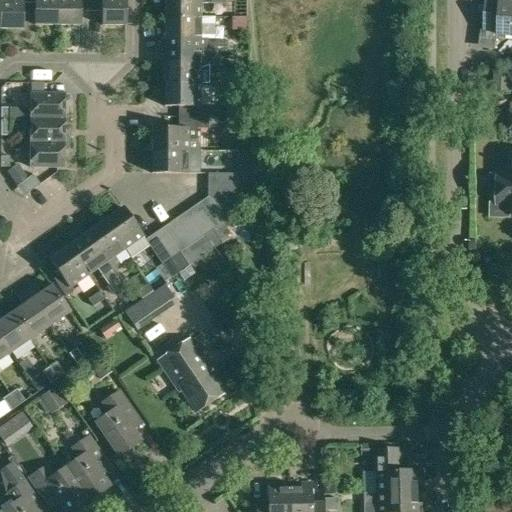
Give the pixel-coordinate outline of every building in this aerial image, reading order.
[(27,0),(0,0),(0,28),(22,28),(22,3),(28,3),(27,0)] [(56,0),(27,0),(28,3),(34,3),(34,25),(57,25),(56,0)] [(56,0),(57,25),(79,25),(79,11),(90,12),(90,0),(56,0)] [(90,0),(90,12),(102,12),(102,25),(124,25),(124,0),(90,0)] [(164,0),(164,16),(199,17),(199,3),(211,3),(211,0),(164,0)] [(497,36),(511,36),(511,0),(511,3),(500,2),(500,0),(484,0),(483,30),(497,31),(497,36)] [(178,50),(208,50),(227,50),(227,40),(208,40),(208,39),(214,39),(214,17),(199,17),(164,16),(164,39),(178,39),(178,50)] [(164,84),(199,84),(208,84),(208,50),(178,50),(178,61),(164,60),(164,84)] [(178,107),(178,117),(208,118),(208,107),(198,106),(199,84),(164,84),(164,107),(178,107)] [(0,118),(9,118),(18,118),(30,118),(63,118),(63,102),(69,99),(69,94),(47,93),(47,89),(31,88),(31,93),(30,93),(30,108),(0,108),(0,118)] [(241,89),(232,89),(233,108),(241,108),(241,89)] [(151,150),(187,151),(187,141),(196,141),(197,129),(207,129),(208,118),(178,117),(178,128),(152,128),(151,150)] [(9,136),(9,118),(0,118),(0,136),(9,136)] [(30,118),(18,118),(18,122),(20,125),(23,128),(29,129),(29,143),(69,143),(69,137),(63,134),(63,118),(30,118)] [(29,167),(63,167),(63,150),(69,147),(69,143),(29,143),(29,167)] [(151,173),(187,173),(187,151),(151,150),(151,173)] [(0,166),(0,167),(9,167),(9,157),(0,156),(0,166)] [(509,173),(500,173),(499,214),(511,214),(511,156),(510,156),(509,173)] [(26,177),(18,165),(7,172),(16,185),(26,177)] [(207,173),(207,184),(237,184),(237,173),(207,173)] [(207,184),(207,197),(237,213),(237,184),(207,184)] [(198,203),(216,228),(221,224),(237,213),(207,197),(198,203)] [(207,234),(213,230),(216,228),(198,203),(189,209),(207,234)] [(123,208),(105,221),(124,249),(143,237),(123,208)] [(198,240),(207,234),(189,209),(180,215),(198,240)] [(171,221),(189,247),(198,240),(180,215),(171,221)] [(105,221),(86,233),(112,271),(118,266),(118,264),(113,257),(124,249),(105,221)] [(180,253),(189,247),(171,221),(162,228),(180,253)] [(153,234),(171,259),(180,253),(162,228),(153,234)] [(180,253),(189,266),(222,243),(213,230),(207,234),(198,240),(189,247),(180,253)] [(68,246),(88,275),(95,269),(107,286),(105,288),(110,295),(125,292),(111,271),(112,271),(86,233),(68,246)] [(144,240),(161,265),(162,265),(171,259),(153,234),(144,240)] [(53,278),(66,296),(73,291),(70,287),(88,275),(68,246),(49,259),(60,273),(53,278)] [(162,265),(171,278),(178,273),(189,266),(180,253),(171,259),(162,265)] [(194,274),(189,266),(178,273),(183,281),(194,274)] [(136,291),(141,299),(153,291),(148,283),(136,291)] [(26,290),(50,325),(70,311),(51,285),(40,292),(34,284),(26,290)] [(121,312),(135,332),(176,304),(164,285),(153,292),(153,291),(141,299),(121,312)] [(11,312),(30,339),(50,325),(26,290),(15,297),(21,306),(11,312)] [(88,299),(92,307),(104,299),(99,291),(88,299)] [(0,338),(10,352),(30,339),(11,312),(1,320),(0,318),(0,338)] [(114,318),(98,329),(103,336),(119,325),(114,318)] [(0,358),(10,352),(0,338),(0,358)] [(180,391),(195,412),(223,393),(208,372),(211,370),(189,339),(156,361),(178,393),(180,391)] [(68,353),(77,365),(84,360),(75,348),(68,353)] [(89,366),(99,380),(111,372),(101,358),(89,366)] [(49,367),(57,379),(64,374),(56,362),(49,367)] [(42,371),(50,383),(57,379),(49,367),(42,371)] [(37,392),(45,386),(37,375),(29,380),(37,392)] [(39,397),(50,414),(67,403),(57,386),(39,397)] [(9,394),(17,406),(24,401),(16,389),(9,394)] [(94,422),(118,455),(139,440),(131,429),(140,423),(118,391),(102,403),(109,412),(94,422)] [(2,399),(10,411),(17,406),(9,394),(2,399)] [(20,439),(8,422),(0,427),(0,437),(7,448),(20,439)] [(64,467),(88,501),(108,486),(100,474),(109,468),(88,437),(72,447),(79,457),(64,467)] [(375,473),(376,494),(416,492),(416,481),(420,481),(420,470),(400,471),(399,449),(372,450),(372,455),(373,473),(375,473)] [(45,511),(11,463),(0,470),(0,474),(3,486),(8,493),(0,498),(0,511),(1,511),(0,511),(45,511)] [(59,503),(64,511),(70,511),(88,501),(64,467),(51,476),(45,466),(28,477),(50,509),(59,503)] [(328,493),(340,493),(340,480),(327,480),(328,493)] [(323,511),(324,501),(311,502),(311,483),(299,483),(300,488),(288,488),(288,511),(323,511)] [(288,511),(288,488),(277,489),(277,484),(266,484),(267,503),(254,503),(254,511),(288,511)] [(420,511),(421,503),(416,504),(416,492),(376,494),(376,511),(420,511)]
